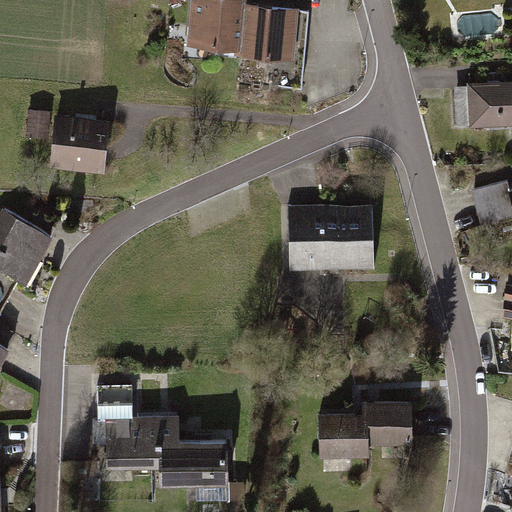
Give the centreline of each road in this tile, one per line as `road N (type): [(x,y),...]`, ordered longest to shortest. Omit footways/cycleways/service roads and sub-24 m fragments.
road 1 (residential): [(401,105),(140,215),(80,263),(57,311),(46,511)]
road 2 (residential): [(463,511),(475,426),(472,374),(401,105)]
